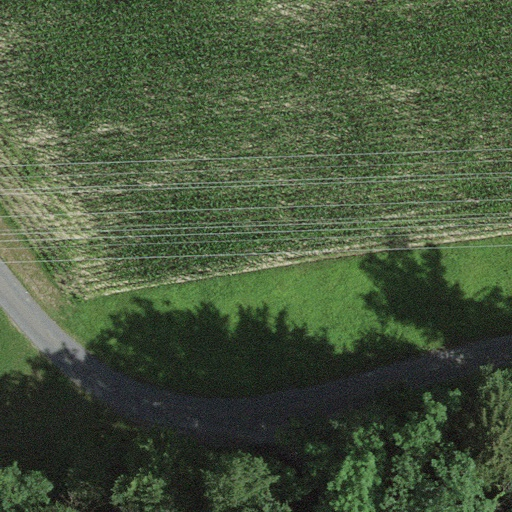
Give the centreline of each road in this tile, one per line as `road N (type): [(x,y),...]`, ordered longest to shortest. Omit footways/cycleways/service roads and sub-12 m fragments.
road 1 (unclassified): [(0,281),(72,371),(140,409),(195,413),(511,357)]
road 2 (track): [(254,402),(336,511)]
